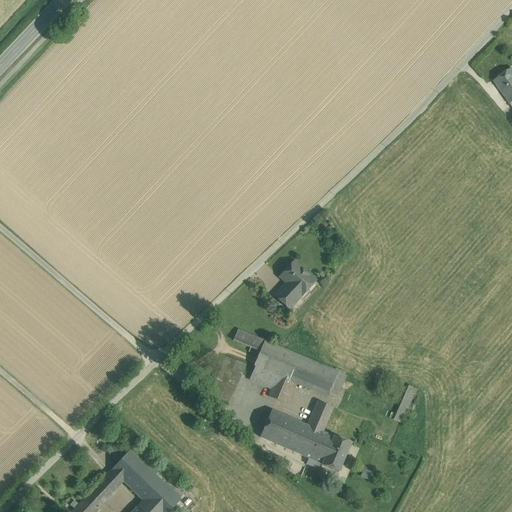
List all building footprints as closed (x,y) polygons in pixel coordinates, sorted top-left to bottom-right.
[(494,81),(510,105),(511,103),(511,68),(494,81)] [(314,282),(294,263),(281,277),(288,284),(301,295),(301,296),(314,282)] [(288,284),(276,297),(289,309),(301,295),(288,284)] [(265,342),(238,330),(233,341),(260,352),(265,342)] [(338,373),(265,342),(260,352),(254,367),(255,367),(250,380),(271,389),(268,397),(283,403),(286,403),(294,383),(327,397),(328,395),(338,373)] [(226,358),(210,395),(229,403),(245,366),(226,358)] [(338,373),(328,395),(335,399),(337,398),(346,376),(338,373)] [(408,385),(393,420),(401,424),(417,389),(408,385)] [(333,408),(319,402),(308,427),(313,429),(322,432),(333,408)] [(308,427),(272,411),(260,438),(301,456),(313,429),(308,427)] [(322,432),(313,429),(301,456),(309,459),(321,465),(333,437),(322,432)] [(351,444),(333,437),(321,465),(338,473),(351,444)] [(119,438),(109,449),(122,462),(132,451),(119,438)] [(164,469),(138,445),(132,451),(122,462),(114,470),(125,481),(145,500),(156,511),(170,511),(188,494),(163,470),(164,469)] [(321,465),(309,459),(306,465),(319,470),(321,465)] [(108,476),(119,487),(125,481),(114,470),(108,476)] [(360,477),(369,481),(372,473),(364,470),(360,477)] [(119,487),(108,476),(71,511),(95,511),(99,508),(99,507),(119,487)] [(156,511),(145,500),(133,511),(156,511)]
